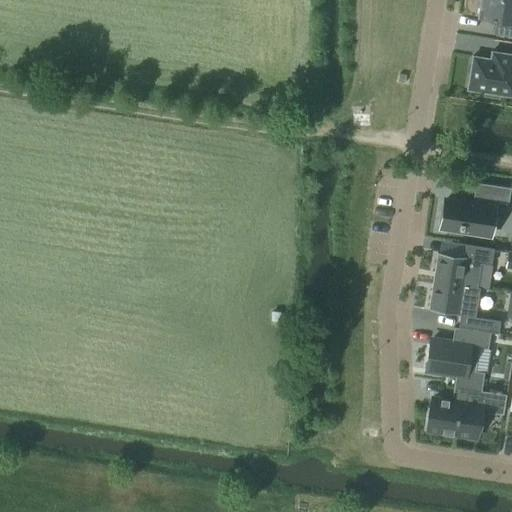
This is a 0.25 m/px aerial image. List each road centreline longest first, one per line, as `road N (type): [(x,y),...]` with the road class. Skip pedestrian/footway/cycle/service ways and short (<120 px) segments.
road 1 (residential): [(435,0),(385,315),(391,445),(397,456),(511,474)]
road 2 (track): [(511,165),(0,84)]
